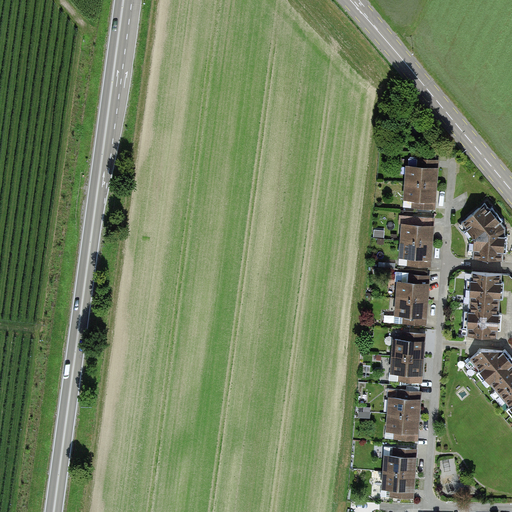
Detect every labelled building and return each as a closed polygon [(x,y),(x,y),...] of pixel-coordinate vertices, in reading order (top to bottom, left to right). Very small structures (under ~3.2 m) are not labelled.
[(441,166),(408,164),(405,208),(437,211),(441,166)] [(486,203),(465,223),(478,236),(476,256),(509,259),(511,229),(486,203)] [(436,224),(404,222),(401,266),(433,268),(436,224)] [(506,276),(470,273),(465,334),(501,336),(506,276)] [(432,282),(399,279),(396,323),(428,326),(432,282)] [(428,339),(395,336),(392,379),(424,381),(428,339)] [(511,358),(498,342),(475,360),(511,406),(511,358)] [(423,397),(390,395),(387,438),(420,441),(423,397)] [(419,456),(385,453),(382,494),(415,497),(419,456)]
